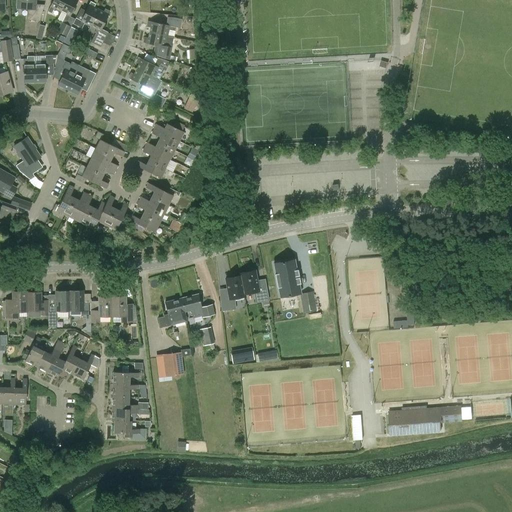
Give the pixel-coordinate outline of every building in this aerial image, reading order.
[(34,8),(34,0),(16,0),(16,8),(28,9),(27,20),(39,21),(43,9),(34,8)] [(60,10),(64,0),(52,0),(47,11),(51,13),(54,7),(60,10)] [(66,24),(77,0),(64,0),(60,10),(66,14),(62,22),(57,31),(66,36),(71,26),(66,24)] [(90,25),(97,10),(93,8),(94,6),(89,4),(90,3),(89,3),(80,20),(76,18),(73,24),(77,26),(81,28),(84,22),(90,25)] [(100,29),(109,13),(108,12),(107,13),(103,10),(102,12),(97,10),(90,25),(96,28),(94,32),(95,32),(90,43),(99,48),(107,33),(100,29)] [(149,23),(148,27),(150,28),(149,33),(165,36),(173,38),(174,31),(175,27),(180,28),(180,27),(182,19),(174,17),(167,17),(165,25),(148,21),(148,22),(149,23)] [(41,40),(45,26),(39,25),(36,38),(41,40)] [(173,38),(165,36),(149,33),(148,38),(145,38),(144,42),(143,42),(143,43),(155,45),(153,54),(170,59),(172,47),(171,47),(173,38)] [(69,46),(72,41),(66,37),(63,43),(69,46)] [(4,61),(12,60),(9,41),(1,42),(4,61)] [(60,50),(68,54),(71,48),(63,44),(60,50)] [(94,58),(97,53),(87,48),(84,53),(94,58)] [(41,64),(33,64),(34,82),(45,82),(45,65),(54,65),(54,55),(45,55),(45,58),(41,58),(41,64)] [(139,64),(136,69),(150,76),(151,75),(159,79),(164,70),(166,71),(170,62),(157,58),(154,65),(138,58),(139,59),(136,63),(139,64)] [(23,82),(34,82),(33,64),(27,65),(27,59),(22,59),(23,82)] [(67,90),(75,74),(69,71),(72,66),(68,63),(57,84),(67,90)] [(75,74),(67,90),(76,94),(85,79),(91,82),(95,73),(89,70),(79,65),(75,74)] [(147,83),(150,76),(136,69),(133,75),(131,74),(129,78),(128,78),(145,87),(144,91),(153,96),(155,92),(157,88),(147,83)] [(0,94),(11,91),(9,85),(6,83),(8,79),(7,78),(8,77),(6,76),(7,74),(6,74),(6,73),(0,74),(0,94)] [(191,94),(184,108),(192,111),(198,98),(191,94)] [(161,107),(165,99),(157,95),(153,102),(161,107)] [(179,142),(183,132),(166,124),(164,128),(156,124),(153,129),(179,142)] [(174,151),(179,142),(153,129),(151,134),(159,138),(157,142),(174,151)] [(26,138),(13,147),(23,161),(26,166),(27,166),(35,161),(37,159),(40,157),(26,138)] [(121,157),(124,152),(100,140),(95,149),(111,157),(113,153),(121,157)] [(169,160),(174,151),(157,142),(155,147),(147,143),(144,147),(169,160)] [(165,169),(169,160),(144,147),(142,152),(150,156),(148,160),(165,169)] [(194,147),(189,155),(195,159),(200,150),(194,147)] [(95,149),(91,158),(115,170),(117,166),(109,162),(111,157),(95,149)] [(91,158),(86,168),(102,175),(104,171),(112,175),(115,170),(91,158)] [(160,178),(165,169),(148,160),(146,165),(138,161),(135,166),(160,178)] [(19,171),(30,180),(35,177),(32,174),(27,166),(26,166),(19,171)] [(100,180),(102,175),(86,168),(81,177),(105,189),(108,184),(100,180)] [(13,193),(15,189),(9,185),(13,178),(0,170),(0,190),(4,193),(6,189),(13,193)] [(25,181),(19,175),(16,178),(22,184),(25,181)] [(168,205),(173,196),(148,184),(145,188),(153,192),(151,197),(168,205)] [(65,216),(74,198),(69,196),(73,188),(68,186),(56,211),(65,216)] [(79,201),(74,198),(65,216),(75,220),(87,195),(83,193),(79,201)] [(87,195),(75,220),(84,225),(92,208),(87,205),(92,197),(87,195)] [(109,196),(105,204),(97,221),(106,226),(114,209),(110,206),(114,199),(109,196)] [(10,205),(16,207),(29,211),(31,204),(13,197),(10,204),(10,205)] [(164,214),(168,205),(151,197),(149,201),(141,197),(138,202),(164,214)] [(14,212),(16,207),(10,205),(10,204),(2,201),(0,207),(14,212)] [(97,210),(92,208),(84,225),(93,229),(97,221),(105,204),(101,202),(97,210)] [(144,211),(142,215),(159,224),(164,214),(138,202),(136,207),(144,211)] [(114,209),(106,226),(115,231),(128,205),(123,203),(119,211),(114,209)] [(159,224),(142,215),(140,220),(132,216),(130,220),(154,233),(159,224)] [(283,261),(273,263),(280,297),(289,295),(289,294),(296,293),(294,284),(300,283),(297,269),(296,269),(294,260),(283,262),(283,261)] [(239,273),(240,275),(243,294),(244,294),(259,291),(254,270),(253,271),(252,268),(246,269),(246,272),(239,273)] [(240,275),(233,277),(233,274),(227,275),(227,278),(226,278),(229,299),(244,297),(244,294),(243,294),(240,275)] [(27,310),(27,292),(27,291),(12,292),(12,300),(5,300),(6,318),(17,318),(17,311),(27,311),(27,310)] [(55,311),(69,311),(69,291),(55,291),(55,304),(48,304),(48,315),(48,319),(55,319),(55,311)] [(88,303),(83,304),(83,291),(69,291),(69,311),(80,311),(80,316),(89,315),(88,303)] [(40,292),(27,292),(27,310),(40,310),(40,315),(48,315),(48,304),(48,301),(41,301),(40,292)] [(312,293),(300,295),(303,314),(315,312),(312,293)] [(204,307),(201,308),(198,294),(181,299),(184,312),(191,310),(193,319),(203,316),(206,315),(206,316),(214,314),(212,305),(204,307)] [(111,316),(111,296),(98,297),(98,311),(90,311),(90,323),(99,322),(99,316),(111,316)] [(121,322),(132,322),(132,305),(125,305),(125,296),(111,296),(111,316),(121,316),(121,322)] [(164,303),(167,314),(168,316),(157,319),(160,328),(186,321),(184,312),(181,299),(164,303)] [(408,320),(408,325),(415,325),(414,311),(407,312),(407,320),(408,320)] [(408,328),(408,325),(408,320),(407,320),(393,321),(394,329),(408,328)] [(203,346),(213,344),(209,328),(199,330),(203,346)] [(30,344),(35,334),(28,330),(23,340),(30,344)] [(36,366),(43,351),(36,348),(40,340),(36,338),(30,351),(26,349),(22,357),(26,359),(24,361),(36,366)] [(77,347),(73,345),(65,362),(62,369),(57,377),(62,369),(72,375),(80,359),(73,356),(77,347)] [(54,346),(50,355),(43,351),(36,366),(46,372),(58,348),(54,346)] [(58,348),(46,372),(57,377),(62,369),(65,362),(58,358),(62,350),(58,348)] [(254,361),(252,351),(239,353),(241,363),(254,361)] [(165,372),(166,376),(183,374),(180,353),(173,354),(162,356),(164,372),(165,372)] [(80,359),(72,375),(83,380),(91,363),(95,365),(98,358),(91,354),(86,363),(80,359)] [(123,371),(144,370),(144,362),(123,363),(123,371)] [(112,384),(138,385),(129,385),(129,378),(138,378),(138,373),(112,372),(112,384)] [(1,404),(13,405),(14,388),(15,388),(15,379),(10,378),(10,388),(2,387),(1,404)] [(26,405),(27,379),(23,379),(22,388),(15,388),(14,388),(13,405),(26,405)] [(138,390),(138,385),(112,384),(111,397),(128,397),(129,389),(138,390)] [(128,397),(111,397),(111,408),(137,409),(137,405),(128,405),(128,397)] [(137,414),(137,409),(111,408),(111,421),(128,421),(128,413),(137,414)] [(427,423),(428,431),(441,430),(440,422),(442,422),(441,409),(427,410),(428,423),(427,423)] [(428,423),(427,410),(389,413),(389,426),(388,426),(389,434),(428,431),(427,423),(428,423)] [(363,439),(361,415),(352,416),(354,440),(363,439)] [(139,434),(139,429),(130,429),(131,421),(128,421),(111,421),(114,421),(113,433),(124,433),(124,437),(133,438),(133,439),(146,439),(146,429),(140,428),(140,434),(139,434)]
